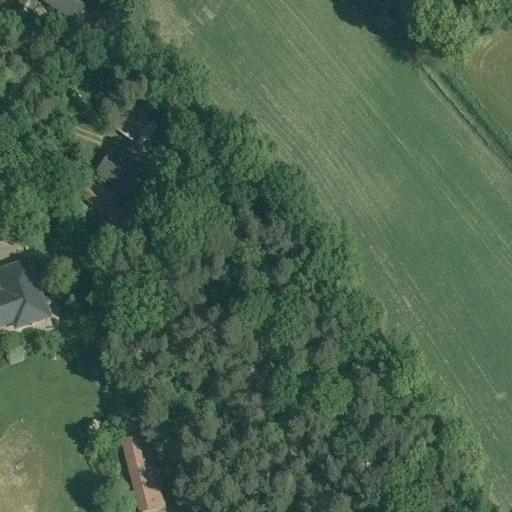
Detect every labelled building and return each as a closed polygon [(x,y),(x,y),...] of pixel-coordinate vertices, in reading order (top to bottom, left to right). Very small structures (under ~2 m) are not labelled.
[(68,20),(75,24),(90,0),(43,0),(42,2),(46,5),(68,20)] [(55,50),(66,58),(71,51),(69,50),(75,41),(49,23),(35,42),(52,54),(55,50)] [(88,56),(118,84),(125,78),(126,73),(122,65),(123,61),(101,41),(88,56)] [(113,130),(143,151),(158,129),(148,122),(154,114),(144,107),(138,115),(128,108),(113,130)] [(96,173),(134,204),(150,183),(113,153),(96,173)] [(78,196),(123,233),(133,220),(117,207),(121,202),(92,178),(91,179),(80,170),(67,186),(78,195),(78,196)] [(0,329),(13,326),(15,332),(51,320),(30,259),(0,269),(0,290),(0,291),(0,329)] [(121,442),(138,511),(146,511),(166,508),(148,435),(121,442)]
